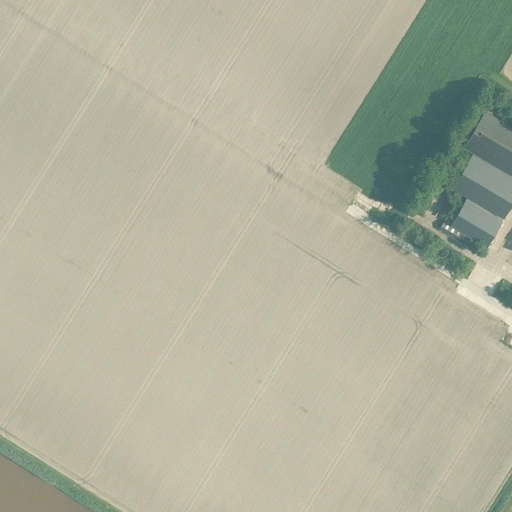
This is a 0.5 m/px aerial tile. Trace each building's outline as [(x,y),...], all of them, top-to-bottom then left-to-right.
[(511,126),(483,109),(463,144),(511,172),(511,126)] [(511,200),(511,173),(472,150),(452,185),(503,215),(511,200)] [(437,187),(429,197),(434,201),(442,190),(437,187)] [(486,244),(502,218),(465,196),(450,222),(486,244)] [(430,217),(433,202),(425,201),(422,215),(430,217)] [(476,238),(458,227),(452,235),(471,246),(476,238)]
